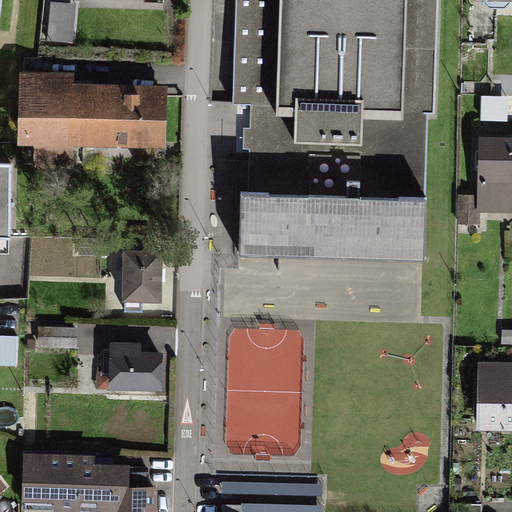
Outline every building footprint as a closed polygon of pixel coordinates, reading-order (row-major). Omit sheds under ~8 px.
[(249,103),(247,245),(425,248),(427,124),(439,124),(441,0),(234,0),(234,101),(249,103)] [(77,65),(27,64),(26,131),(45,131),(45,148),(78,148),(79,131),(172,132),(173,77),(77,75),(77,65)] [(510,107),(478,107),(478,122),(510,122),(510,107)] [(511,140),(474,141),(475,199),(455,199),(455,232),(475,232),(475,216),(509,216),(509,184),(511,184),(511,140)] [(26,145),(0,145),(0,229),(27,229),(26,145)] [(151,254),(112,254),(112,301),(151,301),(151,254)] [(69,330),(32,331),(32,351),(70,351),(69,330)] [(511,332),(497,332),(496,346),(511,346),(511,332)] [(130,349),(108,349),(107,384),(150,384),(151,359),(130,359),(130,349)] [(511,365),(473,365),(473,430),(511,430),(511,365)] [(87,459),(21,457),(20,503),(100,504),(99,511),(149,511),(150,492),(121,491),(121,467),(87,467),(87,459)] [(318,480),(213,481),(214,492),(318,493),(318,480)]
